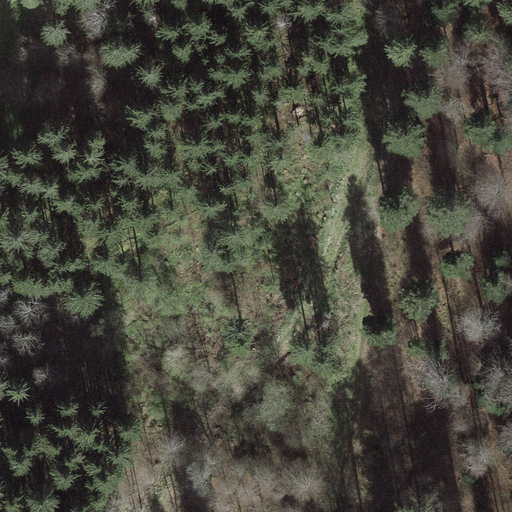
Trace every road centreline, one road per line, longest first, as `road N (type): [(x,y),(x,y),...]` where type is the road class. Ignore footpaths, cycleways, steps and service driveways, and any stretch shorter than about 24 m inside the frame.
road 1 (track): [(388,0),(356,389),(334,511)]
road 2 (track): [(158,511),(241,388),(298,323),(384,80)]
